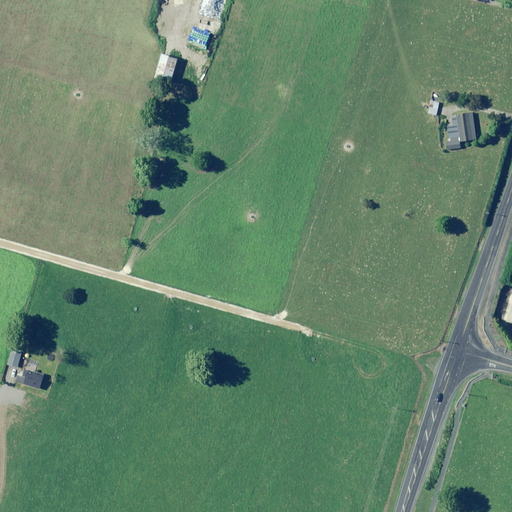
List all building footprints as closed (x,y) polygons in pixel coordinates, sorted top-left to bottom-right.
[(179,59),(162,54),(155,78),(171,83),(179,59)] [(439,102),(430,101),(428,114),(437,115),(439,102)] [(460,148),(460,142),(476,140),(472,112),(456,114),(457,117),(452,118),(452,125),(447,126),(448,138),(450,138),(450,141),(446,141),(447,150),(460,148)] [(20,355),(11,352),(8,365),(17,367),(20,355)] [(45,375),(25,369),(22,377),(17,375),(15,382),(40,390),(45,375)]
